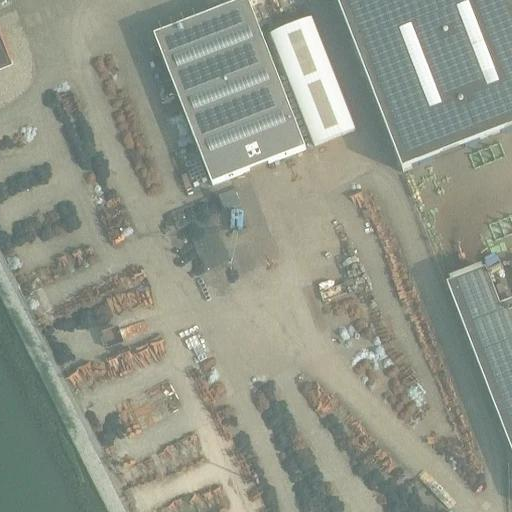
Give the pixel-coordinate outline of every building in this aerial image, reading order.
[(511,0),(329,0),(397,176),(405,173),(511,131),(511,0)] [(245,6),(152,42),(210,192),(303,155),(245,6)] [(312,22),(271,38),(314,148),(355,132),(312,22)] [(0,32),(0,71),(13,66),(0,32)] [(447,286),(511,453),(511,303),(501,308),(486,271),(447,286)]
